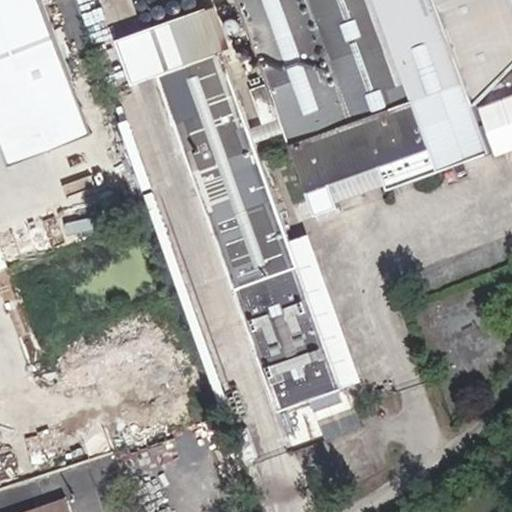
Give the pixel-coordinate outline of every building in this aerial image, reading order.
[(58,75),(29,0),(0,0),(0,97),(57,76),(58,75)] [(511,0),(225,0),(308,222),(511,147),(511,98),(476,112),(511,69),(511,0)] [(150,75),(187,176),(251,150),(195,5),(110,38),(126,84),(150,75)] [(0,158),(78,129),(57,76),(0,97),(0,158)] [(251,150),(187,176),(273,411),(337,384),(251,150)] [(0,269),(11,266),(2,239),(0,239),(0,269)] [(71,511),(65,495),(22,511),(71,511)]
